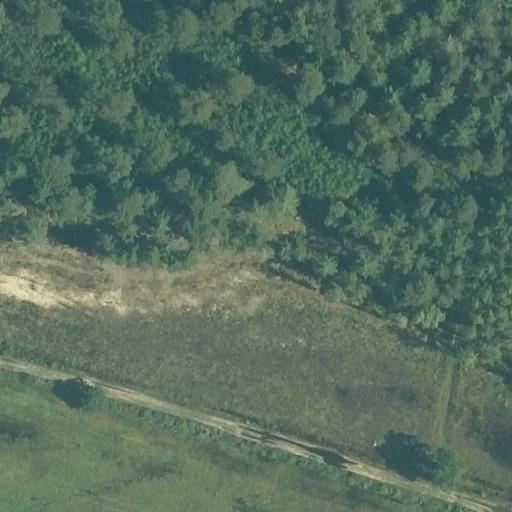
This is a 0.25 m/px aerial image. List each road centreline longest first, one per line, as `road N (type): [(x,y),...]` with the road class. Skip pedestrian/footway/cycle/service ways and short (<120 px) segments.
road 1 (track): [(422,487),(470,194),(445,159),(295,64),(236,0)]
road 2 (track): [(501,511),(0,354)]
